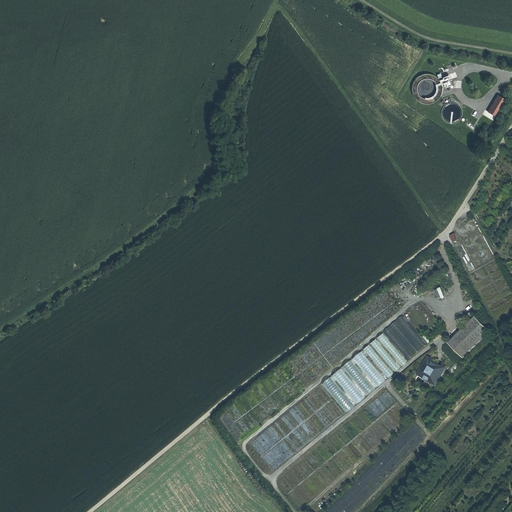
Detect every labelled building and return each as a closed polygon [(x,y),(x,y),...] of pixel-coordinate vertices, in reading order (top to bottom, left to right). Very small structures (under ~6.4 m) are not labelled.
[(443,70),(445,74),(441,76),(443,81),(449,79),(447,75),(455,72),(452,66),(443,70)] [(425,103),(429,103),(433,101),(437,99),(439,95),(441,91),(441,87),(440,83),(438,79),(435,76),(431,74),(427,73),(423,73),(419,75),(415,77),(413,81),(411,85),(411,89),(412,93),(414,97),(417,100),(421,102),(425,103)] [(495,114),(504,99),(498,95),(488,111),(495,114)] [(442,117),(444,120),(447,122),(450,123),(454,122),(457,121),(460,118),(461,115),(462,111),(461,108),(459,105),(456,103),(452,102),(449,102),(445,104),(443,106),(441,110),(441,113),(442,117)] [(386,376),(429,345),(405,314),(384,330),(385,331),(364,347),(386,376)] [(476,317),(449,343),(463,358),(491,332),(476,317)] [(343,365),(366,394),(384,381),(382,378),(384,377),(362,350),(352,358),(343,365)] [(437,362),(427,357),(417,376),(437,387),(447,368),(437,362)] [(322,497),(315,504),(317,506),(324,499),(322,497)]
